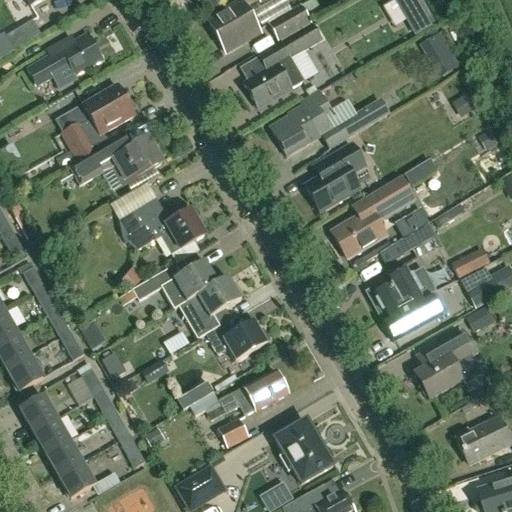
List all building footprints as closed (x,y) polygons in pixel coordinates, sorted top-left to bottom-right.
[(47,0),(24,0),(31,10),(47,0)] [(225,54),(260,34),(241,3),(207,23),(225,54)] [(300,8),(268,26),(278,42),(310,24),(300,8)] [(14,51),(41,35),(32,22),(6,38),(14,51)] [(304,83),(290,59),(320,42),(312,28),(261,57),(269,71),(243,86),(258,111),(304,83)] [(37,89),(69,70),(74,78),(102,63),(87,37),(73,45),(69,38),(55,46),(59,53),(26,71),(37,89)] [(92,157),(110,147),(103,136),(134,119),(133,116),(135,111),(131,104),(126,104),(117,88),(82,108),(91,123),(80,129),(78,127),(62,136),(79,165),(92,157)] [(301,103),(304,108),(288,118),(289,120),(270,131),(286,158),(321,137),(332,132),(325,120),(333,115),(320,92),(301,103)] [(379,103),(347,122),(355,136),(387,117),(379,103)] [(110,147),(92,157),(79,165),(70,171),(80,188),(102,175),(103,175),(115,168),(126,187),(162,165),(147,141),(134,149),(127,137),(110,147)] [(0,186),(25,172),(12,148),(0,154),(0,186)] [(313,170),(320,181),(305,189),(320,214),(358,192),(349,177),(363,168),(351,148),(313,170)] [(502,186),(511,181),(511,168),(497,176),(502,186)] [(153,185),(163,198),(174,190),(164,176),(153,185)] [(377,226),(413,205),(398,180),(351,209),(357,219),(331,235),(347,261),(385,239),(377,226)] [(161,238),(171,257),(204,238),(189,213),(165,227),(152,204),(119,223),(136,252),(161,238)] [(7,208),(0,212),(0,211),(0,237),(1,238),(12,232),(11,230),(17,226),(10,213),(7,208)] [(1,238),(14,262),(25,256),(12,232),(1,238)] [(385,269),(411,255),(403,242),(379,257),(385,269)] [(459,281),(490,265),(482,250),(451,266),(459,281)] [(30,264),(19,271),(22,276),(35,297),(46,291),(43,286),(33,269),(30,264)] [(205,264),(189,273),(164,287),(158,277),(132,292),(138,303),(160,290),(173,311),(196,298),(217,286),(205,264)] [(406,272),(366,294),(382,323),(434,294),(422,271),(410,278),(406,272)] [(511,290),(511,276),(511,274),(469,298),(476,310),(511,290)] [(228,279),(217,286),(196,298),(209,321),(199,327),(205,337),(232,322),(225,311),(241,302),(228,279)] [(35,297),(47,320),(58,313),(57,310),(46,291),(35,297)] [(434,294),(382,323),(393,344),(446,315),(434,294)] [(484,308),(465,319),(474,333),(492,323),(484,308)] [(71,335),(58,313),(47,320),(60,342),(71,335)] [(0,316),(0,346),(17,337),(5,314),(0,316)] [(205,337),(206,339),(217,358),(227,352),(235,365),(267,346),(254,323),(238,333),(232,322),(205,337)] [(463,382),(454,366),(476,354),(463,331),(415,358),(423,372),(415,376),(429,401),(463,382)] [(72,364),(84,358),(71,335),(60,342),(72,364)] [(0,346),(0,362),(6,372),(30,359),(17,337),(0,346)] [(125,374),(115,356),(102,363),(112,381),(125,374)] [(42,381),(30,359),(6,372),(18,395),(42,381)] [(158,389),(179,377),(174,367),(153,380),(158,389)] [(102,390),(92,372),(81,378),(91,397),(102,390)] [(255,413),(287,397),(274,373),(217,403),(224,415),(239,408),(244,418),(255,412),(255,413)] [(79,407),(93,399),(91,397),(81,378),(67,386),(79,407)] [(95,404),(115,439),(127,433),(106,397),(95,404)] [(19,412),(32,434),(57,420),(44,398),(19,412)] [(57,420),(32,434),(45,456),(69,442),(57,420)] [(470,468),(511,447),(498,420),(469,434),(468,431),(458,436),(460,439),(455,441),(463,456),(464,456),(470,468)] [(247,439),(238,422),(218,432),(226,449),(247,439)] [(334,471),(307,426),(276,444),(285,460),(281,462),(289,476),(293,474),(302,490),(334,471)] [(82,464),(69,442),(45,456),(57,478),(82,464)] [(145,465),(134,446),(123,452),(133,471),(145,465)] [(95,487),(82,464),(57,478),(70,502),(94,488),(99,497),(119,486),(114,476),(95,487)] [(192,511),(224,493),(210,470),(176,491),(188,511),(192,511)] [(511,511),(511,481),(477,492),(482,511),(511,511)] [(353,511),(354,510),(350,503),(348,503),(342,492),(330,499),(324,488),(283,511),(353,511)]
